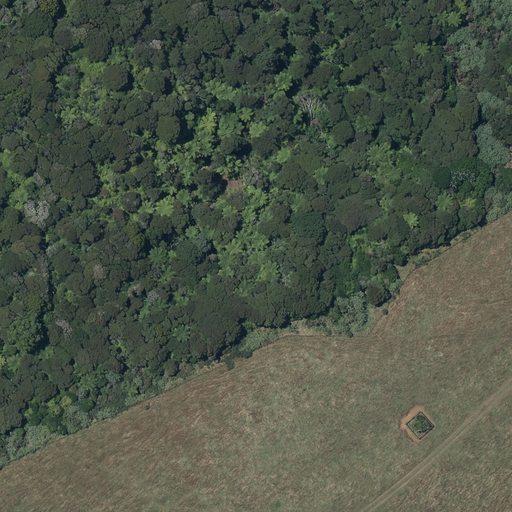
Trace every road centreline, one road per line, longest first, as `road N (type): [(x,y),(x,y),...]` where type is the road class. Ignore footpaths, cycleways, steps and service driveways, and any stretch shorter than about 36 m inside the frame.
road 1 (track): [(511,325),(392,398),(243,511)]
road 2 (track): [(511,381),(364,511)]
